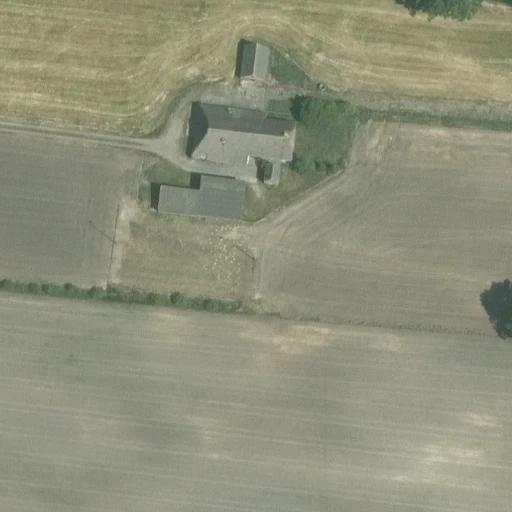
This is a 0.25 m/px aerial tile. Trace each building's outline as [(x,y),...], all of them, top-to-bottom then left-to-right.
[(452,18),(370,7),(360,87),(441,97),(452,18)] [(265,85),(270,53),(244,49),(240,82),(265,85)] [(290,164),(294,129),(265,125),(266,117),(199,108),(192,159),(247,166),(248,158),(290,164)] [(277,187),(279,171),(266,169),(264,186),(277,187)] [(201,181),(200,195),(197,219),(241,225),(246,186),(201,181)] [(157,215),(197,219),(200,195),(160,190),(157,215)]
